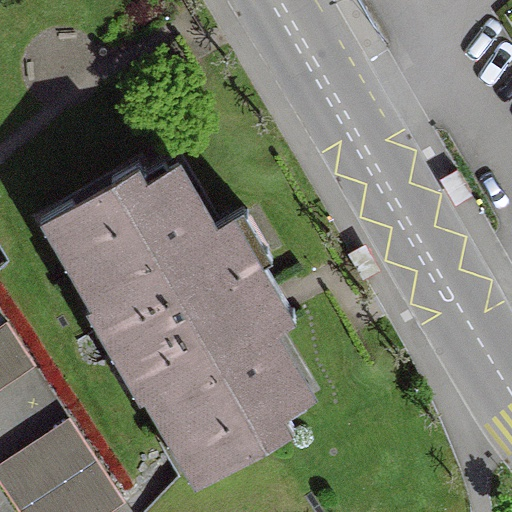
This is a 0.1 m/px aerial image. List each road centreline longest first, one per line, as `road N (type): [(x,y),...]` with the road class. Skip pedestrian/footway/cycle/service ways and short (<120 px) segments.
road 1 (tertiary): [(273,0),(422,247)]
road 2 (tertiary): [(511,389),(422,247)]
